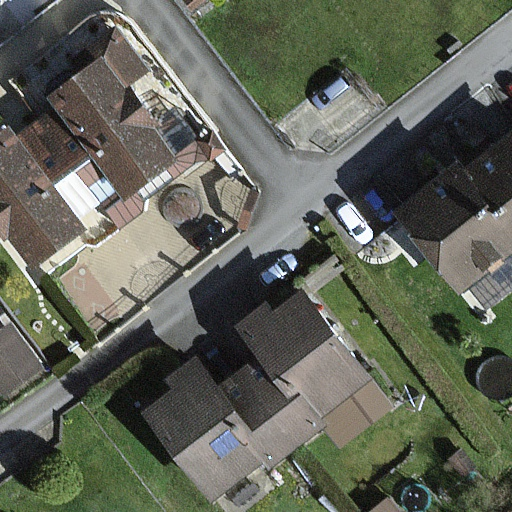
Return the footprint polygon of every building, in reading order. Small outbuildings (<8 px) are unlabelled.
[(190,0),(199,10),(212,0),(190,0)] [(66,92),(72,100),(47,118),(79,163),(103,145),(135,189),(184,154),(132,82),(151,67),(122,27),(92,48),(104,64),(66,92)] [(58,178),(79,163),(47,118),(26,133),(21,125),(0,140),(0,200),(42,258),(90,223),(58,178)] [(511,138),(475,166),(511,214),(511,138)] [(471,283),(511,252),(511,214),(475,166),(471,161),(412,205),(471,283)] [(275,301),(251,321),(271,346),(327,413),(378,370),(312,290),(284,313),(275,301)] [(0,385),(32,363),(1,319),(0,319),(0,385)] [(327,413),(271,346),(231,379),(290,452),(331,418),(327,413)] [(278,462),(290,452),(231,379),(207,351),(179,374),(187,383),(156,408),(225,491),(271,453),(278,462)]
